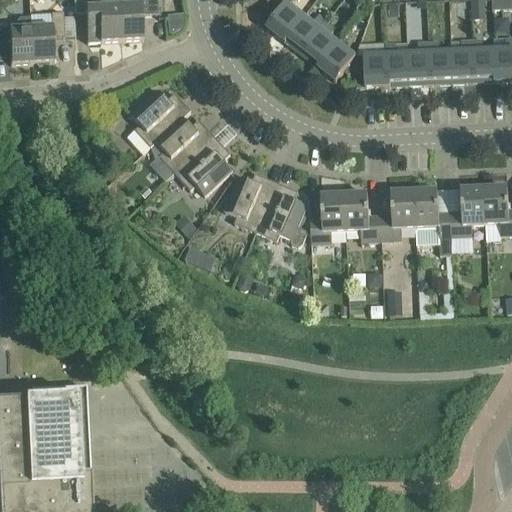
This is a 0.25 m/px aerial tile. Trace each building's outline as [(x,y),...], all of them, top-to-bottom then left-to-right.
[(121,44),(120,9),(98,10),(97,0),(85,0),(88,46),(121,44)] [(119,0),(120,9),(121,44),(143,43),(142,19),(159,18),(157,0),(119,0)] [(286,0),(267,0),(268,19),(287,5),(286,0)] [(511,12),(511,0),(491,1),(492,14),(511,12)] [(485,1),(471,2),(472,21),(486,20),(485,1)] [(266,31),(284,44),(304,18),(287,5),(268,19),(273,22),(266,31)] [(400,18),(399,8),(389,8),(390,19),(400,18)] [(301,58),(328,23),(332,18),(324,12),(313,26),(304,18),(284,44),(301,58)] [(52,30),(30,31),(32,67),(35,67),(39,71),(47,70),(50,66),(54,66),(53,41),(64,41),(63,16),(51,16),(52,30)] [(32,67),(30,31),(30,20),(19,21),(13,28),(13,33),(0,33),(0,43),(9,43),(11,68),(32,67)] [(183,24),(183,20),(168,21),(169,35),(171,37),(177,34),(181,30),(183,24)] [(337,30),(328,23),(301,58),(318,71),(339,46),(330,39),(337,30)] [(506,52),(494,53),(496,85),(511,84),(511,41),(505,42),(506,52)] [(452,87),(474,86),(472,44),(451,45),(451,54),(452,87)] [(474,86),(496,85),(494,53),(482,53),(482,44),(472,44),(474,86)] [(440,45),(428,46),(430,88),(452,87),(451,54),(441,55),(440,45)] [(339,46),(318,71),(336,85),(344,75),(348,78),(356,59),(339,46)] [(407,57),(409,89),(430,88),(428,46),(419,46),(418,46),(419,56),(407,57)] [(365,91),(387,90),(385,58),(387,58),(386,48),(363,48),(361,47),(356,59),(348,78),(364,77),(365,91)] [(385,58),(387,90),(409,89),(407,57),(397,57),(397,47),(386,48),(387,58),(385,58)] [(151,151),(156,147),(156,146),(184,121),(191,115),(175,98),(168,104),(159,94),(131,119),(140,129),(135,134),(151,151)] [(113,110),(102,121),(111,130),(122,119),(113,110)] [(159,161),(175,178),(215,141),(199,124),(192,130),(184,121),(156,146),(156,147),(164,156),(159,161)] [(215,141),(175,178),(191,195),(196,190),(205,200),(232,175),(223,165),(230,158),(215,141)] [(255,237),(277,187),(255,178),(252,187),(239,181),(224,216),(237,221),(234,228),(255,237)] [(277,187),(255,237),(277,246),(279,239),(292,244),(291,249),(298,252),(301,250),(307,235),(298,231),(307,210),(294,205),(298,196),(277,187)] [(139,196),(144,202),(151,195),(146,190),(139,196)] [(500,240),(511,239),(511,213),(508,214),(507,191),(484,192),(486,229),(500,229),(500,240)] [(462,216),(450,217),(452,259),(452,242),(472,241),(472,230),(486,229),(484,192),(461,193),(462,216)] [(438,194),(414,196),(417,249),(439,248),(440,259),(452,259),(450,217),(439,217),(438,194)] [(392,219),(380,220),(381,245),(402,244),(401,233),(416,233),(416,249),(417,249),(414,196),(391,197),(392,219)] [(368,198),(344,199),(346,236),(360,235),(361,246),(381,245),(380,220),(369,220),(368,198)] [(331,236),(346,236),(344,199),(321,200),(322,223),(310,223),(311,249),(332,247),(331,236)] [(184,218),(175,226),(186,240),(196,232),(184,218)] [(185,264),(210,275),(216,263),(190,252),(185,264)] [(246,275),(241,277),(237,286),(240,292),(244,294),(249,291),(253,282),(251,277),(246,275)] [(368,277),(368,290),(382,290),(381,276),(368,277)] [(295,278),(291,289),(302,293),(307,282),(295,278)] [(419,282),(419,295),(433,295),(433,281),(419,282)] [(402,318),(401,295),(387,296),(388,319),(402,318)] [(0,511),(82,511),(76,401),(3,405),(7,490),(0,490),(0,511)]
